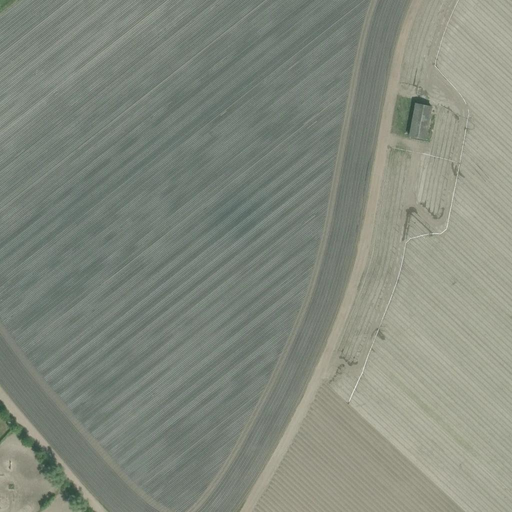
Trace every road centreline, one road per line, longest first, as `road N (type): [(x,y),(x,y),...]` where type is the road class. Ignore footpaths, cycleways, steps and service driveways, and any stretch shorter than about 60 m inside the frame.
road 1 (track): [(246,511),(323,361),(373,209),(415,0)]
road 2 (track): [(98,511),(0,398)]
